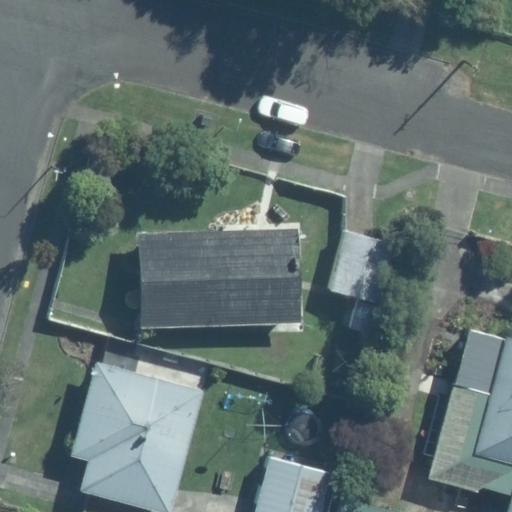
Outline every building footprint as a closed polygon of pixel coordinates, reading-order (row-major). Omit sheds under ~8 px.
[(399,245),(344,230),(327,292),(382,307),(399,245)] [(138,235),(140,329),(300,325),(298,231),(138,235)] [(511,511),(511,338),(470,327),(429,479),(474,491),(475,487),(508,496),(503,511),(511,511)] [(163,511),(200,393),(99,362),(71,453),(91,459),(81,491),(149,511),(163,511)] [(319,511),(329,476),(268,459),(252,511),(319,511)] [(414,511),(346,496),(341,511),(414,511)]
